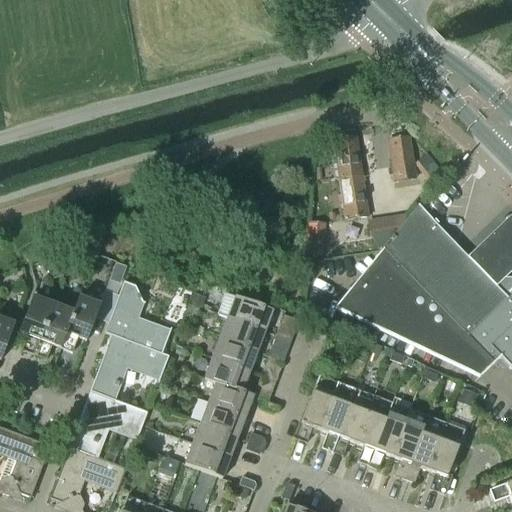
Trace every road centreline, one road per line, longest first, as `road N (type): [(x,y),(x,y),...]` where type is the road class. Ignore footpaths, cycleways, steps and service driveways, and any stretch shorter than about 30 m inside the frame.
road 1 (unclassified): [(354,37),(0,140)]
road 2 (residential): [(0,389),(25,382),(72,399),(32,511)]
road 3 (residential): [(270,466),(320,337)]
road 4 (residential): [(270,466),(385,510)]
